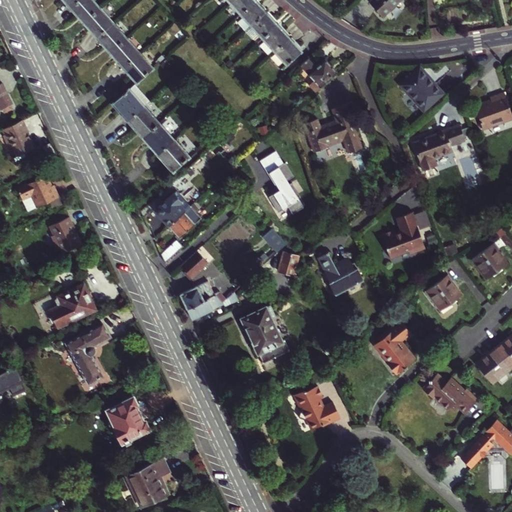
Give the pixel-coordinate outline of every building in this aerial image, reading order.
[(100,7),(94,0),(78,0),(71,7),(84,21),(100,7)] [(256,1),(254,0),(233,0),(231,3),(241,14),(256,1)] [(372,0),(370,2),(382,16),(399,0),(372,0)] [(266,12),(256,1),(241,14),(243,17),(238,22),(246,30),(266,12)] [(113,22),(100,8),(84,22),(97,36),(113,22)] [(263,38),(277,24),(266,12),(246,30),(252,37),(258,32),(263,38)] [(126,37),(113,23),(97,37),(110,52),(126,37)] [(289,37),(278,24),(263,38),(274,50),(289,37)] [(301,50),(289,37),(274,50),(286,64),(301,50)] [(140,52),(127,38),(111,52),(124,67),(140,52)] [(153,67),(140,53),(124,67),(137,82),(153,67)] [(316,91),(336,72),(325,59),(318,65),(310,57),(309,59),(302,65),(315,80),(310,84),(316,91)] [(419,65),(399,83),(423,109),(443,91),(419,65)] [(439,83),(450,90),(454,85),(457,80),(445,72),(442,77),(439,83)] [(0,108),(2,107),(4,111),(12,107),(2,85),(0,85),(0,108)] [(144,105),(146,104),(145,102),(143,104),(129,89),(113,103),(128,120),(144,105)] [(476,108),(483,127),(501,120),(502,123),(511,119),(511,113),(504,92),(490,97),(492,102),(476,108)] [(317,118),(304,123),(314,151),(328,146),(327,143),(343,137),(349,152),(362,148),(351,117),(353,116),(348,103),(332,108),(337,121),(321,127),(317,118)] [(159,122),(144,105),(128,120),(143,137),(159,122)] [(22,120),(2,130),(4,134),(1,135),(8,148),(11,147),(15,156),(23,152),(27,160),(35,155),(32,149),(34,149),(26,133),(28,132),(22,120)] [(173,138),(159,122),(143,137),(157,153),(173,138)] [(427,137),(413,142),(423,170),(437,165),(434,157),(453,150),(451,145),(465,140),(459,124),(438,132),(439,134),(427,138),(427,137)] [(188,155),(173,138),(157,153),(172,169),(188,155)] [(293,175),(284,161),(267,171),(279,189),(269,196),(279,210),(288,204),(293,212),(304,205),(296,193),(298,192),(289,177),(293,175)] [(45,175),(16,188),(26,208),(30,210),(48,202),(51,208),(61,204),(58,197),(58,196),(53,185),(49,187),(47,183),(49,182),(45,175)] [(168,225),(190,205),(176,190),(157,207),(157,212),(168,225)] [(190,205),(168,225),(179,237),(201,217),(196,211),(199,208),(193,202),(190,205)] [(411,253),(426,247),(413,211),(397,217),(402,230),(396,232),(395,230),(383,235),(391,257),(410,250),(411,253)] [(68,216),(49,225),(53,235),(51,237),(56,248),(59,247),(61,253),(80,244),(68,216)] [(273,228),(272,227),(262,236),(263,237),(256,243),(270,258),(287,242),(273,228)] [(165,262),(183,246),(177,239),(161,254),(165,262)] [(331,285),(333,288),(348,276),(346,274),(349,272),(339,259),(347,252),(348,252),(348,253),(349,253),(350,253),(350,252),(351,252),(351,251),(352,251),(352,250),(352,249),(352,248),(344,239),(313,266),(315,269),(316,269),(322,272),(324,277),(327,278),(328,282),(328,283),(330,286),(331,285)] [(507,264),(492,243),(472,258),(487,279),(507,264)] [(196,250),(180,265),(185,270),(188,273),(186,275),(190,280),(208,263),(196,250)] [(299,256),(283,251),(280,260),(276,259),(270,265),(269,268),(294,275),(299,256)] [(431,280),(434,284),(446,275),(443,271),(431,280)] [(462,295),(447,275),(446,275),(434,284),(424,291),(434,305),(437,303),(441,310),(462,295)] [(215,294),(222,302),(228,296),(234,291),(237,288),(229,280),(224,284),(225,285),(215,294)] [(208,281),(180,294),(187,308),(215,294),(208,281)] [(94,309),(82,284),(59,295),(57,292),(34,304),(39,315),(48,311),(56,327),(94,309)] [(231,303),(228,296),(222,302),(215,294),(187,308),(192,319),(223,304),(224,306),(231,303)] [(275,315),(273,308),(270,304),(242,317),(243,320),(241,320),(244,327),(246,327),(253,342),(251,343),(256,352),(258,351),(263,362),(289,350),(284,339),(282,340),(272,316),(275,315)] [(411,332),(401,319),(378,337),(380,339),(374,343),(388,361),(395,370),(397,368),(399,370),(405,366),(405,367),(408,364),(408,363),(414,358),(406,349),(406,347),(406,346),(405,344),(404,344),(402,343),(400,340),(411,332)] [(103,323),(67,343),(89,382),(102,375),(91,355),(93,354),(94,352),(94,349),(95,347),(94,345),(110,336),(103,323)] [(511,333),(495,347),(510,366),(511,364),(511,333)] [(510,366),(495,347),(475,363),(491,382),(510,366)] [(24,379),(16,366),(0,373),(0,390),(10,385),(14,394),(25,388),(21,380),(24,379)] [(458,406),(460,409),(462,407),(466,410),(477,399),(466,388),(464,389),(460,385),(450,376),(448,378),(445,381),(441,377),(441,376),(437,372),(432,378),(429,377),(429,380),(423,387),(433,398),(434,396),(447,409),(450,406),(454,410),(458,406)] [(303,391),(293,395),(299,407),(300,408),(297,417),(309,421),(312,428),(320,425),(321,426),(338,417),(331,402),(322,407),(319,399),(322,398),(317,386),(305,392),(303,391)] [(133,396),(106,410),(111,420),(110,421),(121,443),(149,428),(145,420),(142,421),(134,406),(137,404),(133,396)] [(470,447),(480,457),(488,449),(504,449),(511,455),(511,454),(511,427),(510,430),(497,418),(486,430),(488,432),(485,435),(483,433),(470,447)] [(480,457),(470,447),(461,456),(471,466),(480,457)] [(169,471),(163,458),(124,476),(139,508),(170,493),(162,475),(169,471)]
